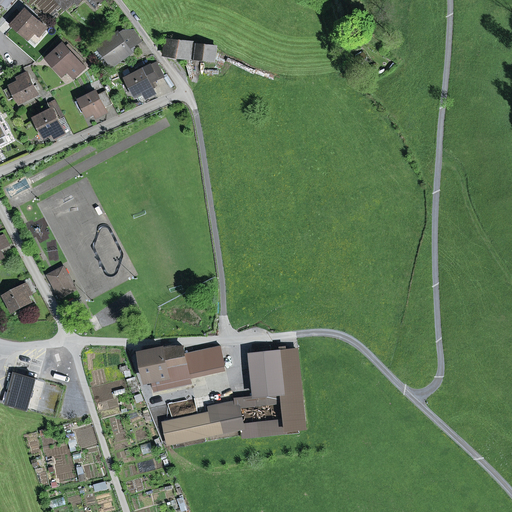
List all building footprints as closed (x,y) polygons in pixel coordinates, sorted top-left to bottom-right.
[(83,0),(84,0),(94,10),(105,0),(57,0),(67,10),(76,1),(79,4),(83,0)] [(15,25),(23,15),(17,10),(7,21),(14,27),(15,25)] [(27,11),(23,15),(15,25),(29,37),(35,30),(41,35),(46,29),(27,11)] [(113,65),(132,52),(130,48),(134,46),(135,47),(142,42),(134,30),(124,30),(123,31),(124,32),(120,35),(119,34),(101,47),(113,65)] [(167,39),(165,54),(186,57),(188,42),(167,39)] [(51,58),(65,45),(61,41),(47,54),(51,58)] [(193,58),(195,43),(188,42),(186,57),(193,58)] [(65,45),(51,58),(50,59),(64,75),(70,69),(77,76),(86,68),(65,45)] [(216,61),(217,47),(197,45),(195,58),(216,61)] [(367,58),(364,53),(358,57),(360,62),(367,58)] [(156,87),(153,82),(164,76),(157,64),(128,79),(137,96),(145,92),(148,98),(156,94),(153,89),(156,87)] [(18,96),(22,103),(39,95),(28,74),(21,78),(22,81),(4,90),(9,100),(18,96)] [(107,112),(105,108),(113,104),(106,91),(98,95),(97,92),(82,100),(82,101),(83,101),(87,108),(86,109),(90,116),(96,113),(99,117),(107,112)] [(55,132),(58,137),(65,133),(58,121),(53,111),(38,119),(47,136),(55,132)] [(65,133),(71,130),(65,118),(58,121),(65,133)] [(0,145),(0,146),(7,143),(8,143),(5,138),(8,136),(0,120),(0,145)] [(0,237),(0,260),(5,258),(1,250),(10,245),(5,235),(0,237)] [(61,298),(77,290),(65,267),(49,275),(61,298)] [(5,296),(13,313),(32,303),(29,297),(26,291),(29,289),(27,284),(5,296)] [(157,390),(192,383),(190,374),(226,366),(221,346),(186,354),(184,347),(172,347),(142,354),(147,377),(153,376),(157,390)] [(306,429),(302,391),(284,393),(280,352),(252,355),(258,406),(284,403),(287,422),(260,426),(262,435),(306,429)] [(7,405),(30,411),(34,395),(38,380),(16,373),(15,375),(13,382),(10,393),(8,403),(7,405)] [(210,407),(211,414),(216,434),(243,428),(237,401),(210,407)] [(180,442),(216,434),(211,414),(176,421),(180,442)] [(169,444),(180,442),(176,421),(165,424),(169,444)]
